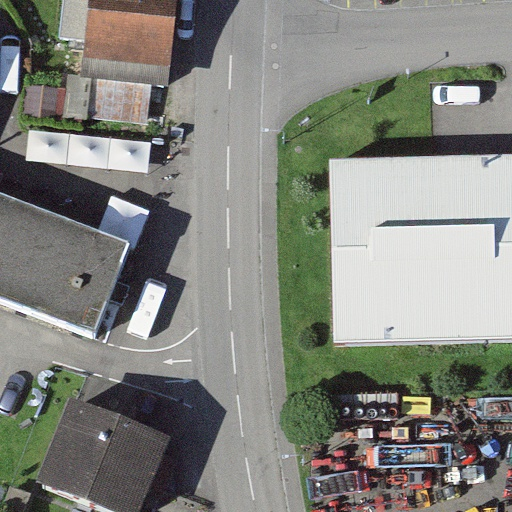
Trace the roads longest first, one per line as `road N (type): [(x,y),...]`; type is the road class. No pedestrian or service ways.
road 1 (tertiary): [(256,511),(231,323),(232,47)]
road 2 (residential): [(232,47),(511,29)]
